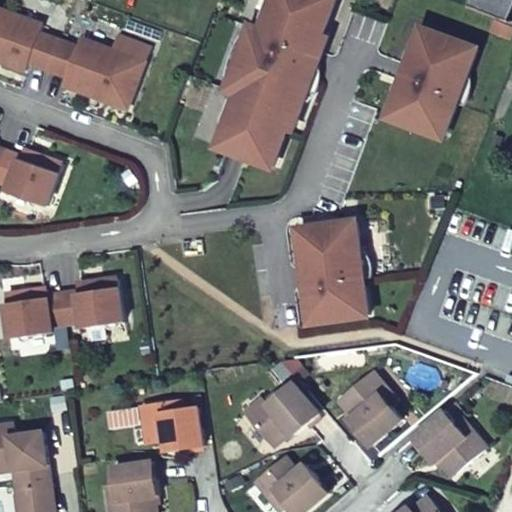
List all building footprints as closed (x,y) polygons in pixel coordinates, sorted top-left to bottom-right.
[(326,31),(337,0),(276,0),(266,28),(256,24),(232,90),(242,94),(229,130),(235,132),(230,149),(277,165),(290,130),(295,131),(331,33),(326,31)] [(511,20),(511,0),(472,0),(470,6),(511,21),(511,20)] [(47,25),(0,7),(0,58),(30,70),(33,62),(51,69),(63,39),(45,32),(47,25)] [(433,29),(427,27),(420,43),(427,46),(433,29)] [(447,136),(480,47),(433,29),(427,46),(420,43),(399,99),(406,102),(400,118),(447,136)] [(82,46),(63,39),(51,69),(71,76),(68,84),(131,107),(148,62),(85,38),(82,46)] [(406,102),(399,99),(393,116),(400,118),(406,102)] [(235,132),(229,130),(223,146),(230,149),(235,132)] [(0,180),(11,150),(0,146),(0,180)] [(26,156),(11,150),(0,180),(15,186),(13,192),(52,206),(67,164),(28,150),(26,156)] [(322,322),(372,315),(359,221),(309,228),(312,245),(305,246),(313,305),(320,304),(322,322)] [(312,245),(309,228),(303,228),(305,246),(312,245)] [(82,291),(67,293),(72,325),(86,323),(87,327),(128,323),(121,278),(82,285),(82,291)] [(51,289),(10,295),(17,339),(58,333),(57,327),(72,325),(67,293),(52,295),(51,289)] [(320,304),(313,305),(315,322),(322,322),(320,304)] [(303,367),(295,358),(283,360),(284,362),(293,373),(294,374),(303,367)] [(293,373),(284,362),(272,370),(282,383),(293,373)] [(344,402),(352,412),(357,418),(353,422),(370,442),(375,448),(408,421),(397,408),(387,397),(393,393),(377,375),(344,402)] [(281,449),(290,441),(296,436),(299,439),(317,424),(325,418),(297,386),(284,397),(273,406),(268,401),(251,415),(281,449)] [(279,391),(268,401),(273,406),(284,397),(279,391)] [(403,404),(393,393),(387,397),(397,408),(403,404)] [(179,442),(181,450),(202,447),(210,445),(205,408),(189,411),(188,401),(150,408),(155,445),(173,442),(179,442)] [(459,425),(448,411),(417,438),(422,444),(440,465),(444,462),(457,478),(488,449),(473,431),(468,435),(459,425)] [(357,418),(352,412),(348,415),(353,422),(357,418)] [(326,419),(325,418),(317,424),(320,426),(326,419)] [(464,420),(459,425),(468,435),(473,431),(464,420)] [(27,469),(33,511),(61,511),(49,432),(22,436),(20,424),(0,426),(0,466),(20,463),(22,470),(27,469)] [(296,436),(290,441),(293,445),(299,439),(296,436)] [(417,438),(413,441),(419,448),(422,444),(417,438)] [(371,451),(375,448),(370,442),(367,445),(371,451)] [(162,472),(160,462),(118,468),(121,486),(123,501),(116,502),(116,511),(162,511),(161,502),(160,495),(165,494),(162,472)] [(261,473),(268,481),(281,470),(274,462),(261,473)] [(0,473),(22,470),(20,463),(0,466),(0,473)] [(297,511),(313,511),(333,497),(328,491),(315,475),(306,483),(300,475),(290,463),(281,470),(268,481),(263,484),(286,511),(289,511),(294,508),(297,511)] [(309,468),(300,475),(306,483),(315,475),(309,468)] [(27,511),(33,511),(27,469),(22,470),(27,511)] [(123,501),(121,486),(114,487),(116,502),(123,501)] [(328,491),(333,497),(338,493),(333,487),(328,491)] [(443,511),(432,499),(420,509),(416,511),(415,511),(413,510),(410,511),(443,511)]
